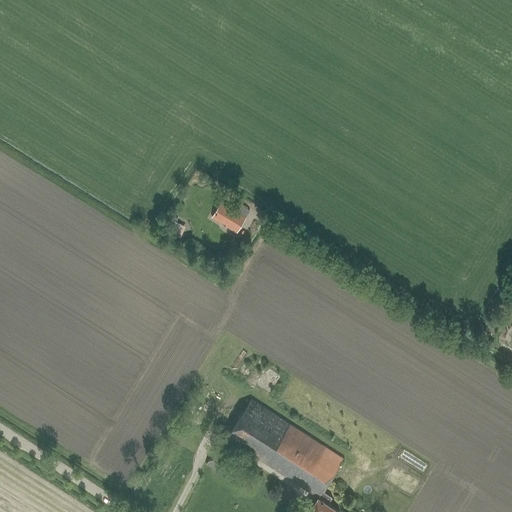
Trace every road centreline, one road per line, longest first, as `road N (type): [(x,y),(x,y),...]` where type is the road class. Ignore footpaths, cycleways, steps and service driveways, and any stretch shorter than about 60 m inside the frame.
road 1 (unknown): [(185,511),(220,446),(298,477)]
road 2 (secondary): [(122,511),(0,432)]
